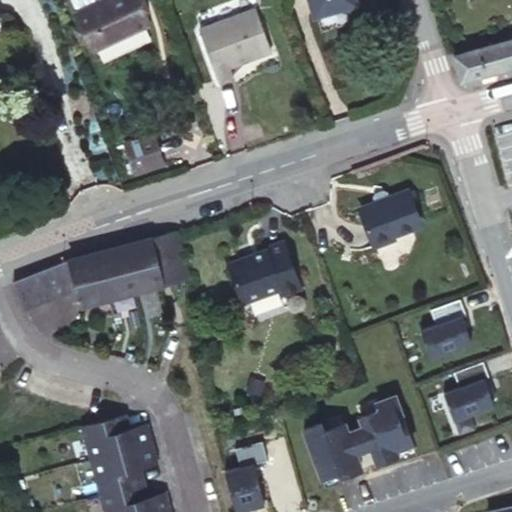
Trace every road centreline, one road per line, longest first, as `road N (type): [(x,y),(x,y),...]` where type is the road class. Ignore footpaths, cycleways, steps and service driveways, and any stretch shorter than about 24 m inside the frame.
road 1 (residential): [(0,258),(445,106)]
road 2 (residential): [(511,294),(445,106)]
road 3 (residential): [(383,511),(511,467)]
